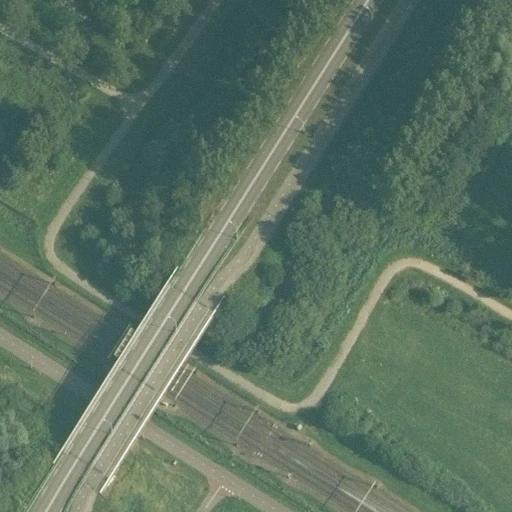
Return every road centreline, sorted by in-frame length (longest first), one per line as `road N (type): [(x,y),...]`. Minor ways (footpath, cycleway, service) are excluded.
road 1 (tertiary): [(46,511),(370,0)]
road 2 (unclassified): [(280,511),(0,338)]
